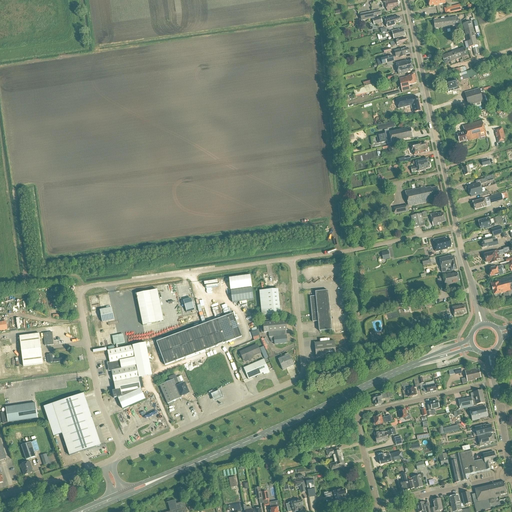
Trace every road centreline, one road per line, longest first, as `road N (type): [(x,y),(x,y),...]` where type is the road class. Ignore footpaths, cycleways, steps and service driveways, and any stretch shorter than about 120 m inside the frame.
road 1 (unclassified): [(122,455),(98,397),(79,289),(291,259)]
road 2 (track): [(335,253),(334,242),(15,277)]
road 3 (unclassified): [(122,455),(298,379),(291,259)]
road 4 (primary): [(173,472),(423,360)]
road 5 (tertiary): [(456,228),(406,0)]
road 6 (residential): [(377,507),(357,417),(494,383)]
